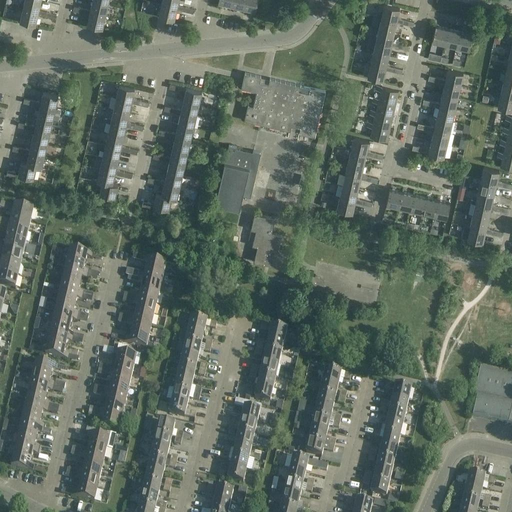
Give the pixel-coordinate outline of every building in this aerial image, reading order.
[(38,11),(38,9),(40,0),(24,0),(22,8),(38,11)] [(92,0),(90,9),(90,11),(105,15),(108,3),(94,0),(92,0)] [(244,0),(231,0),(230,6),(242,9),(244,0)] [(244,0),(242,9),(255,12),(257,0),(244,0)] [(177,6),(161,3),(159,15),(174,19),(177,9),(185,10),(185,6),(177,5),(177,6)] [(404,24),(405,20),(397,18),(400,7),(384,4),(381,16),(397,20),(396,22),(404,24)] [(38,11),(22,8),(19,20),(35,24),(37,14),(46,16),(46,11),(38,9),(38,11)] [(102,27),(105,15),(90,11),(90,9),(82,8),(81,12),(89,14),(87,24),(102,27)] [(396,22),(397,20),(381,16),(378,28),(394,32),(396,22)] [(444,43),(448,28),(436,25),(432,40),(444,43)] [(399,47),(400,43),(392,41),(394,32),(378,28),(375,40),(391,44),(391,45),(399,47)] [(456,46),(460,31),(448,28),(444,43),(456,46)] [(460,31),(456,46),(468,49),(472,33),(460,31)] [(391,45),(391,44),(375,40),(373,52),(388,55),(391,45)] [(393,71),(394,67),(386,65),(388,55),(373,52),(370,64),(386,67),(385,69),(393,71)] [(385,69),(386,67),(370,64),(367,76),(383,80),(385,69)] [(460,85),(463,72),(447,69),(445,79),(437,77),(436,81),(444,83),(444,81),(460,85)] [(511,71),(505,70),(503,82),(511,83),(511,71)] [(268,83),(259,80),(260,75),(244,72),(241,88),(255,91),(252,105),(247,104),(244,120),(289,130),(291,125),(300,127),(298,133),(315,136),(322,105),(325,90),(309,87),(308,92),(299,90),(300,84),(269,77),(268,83)] [(444,81),(444,83),(442,93),(457,96),(460,85),(444,81)] [(511,83),(503,82),(500,93),(511,96),(511,83)] [(139,104),(140,99),(132,98),(134,88),(119,84),(116,97),(132,100),(131,102),(139,104)] [(378,99),(395,103),(398,90),(381,86),(381,85),(376,84),(375,89),(380,90),(378,98),(378,99)] [(183,99),(199,103),(202,90),(186,87),(183,99)] [(32,99),(31,104),(39,105),(40,104),(55,107),(58,95),(42,91),(40,101),(32,99)] [(455,108),(457,96),(442,93),(439,103),(431,101),(430,105),(438,107),(439,105),(455,108)] [(511,96),(500,93),(497,106),(511,109),(511,96)] [(131,102),(132,100),(116,97),(113,108),(129,112),(131,102)] [(378,99),(378,98),(373,97),(372,102),(377,103),(377,105),(376,110),(375,111),(392,115),(395,103),(378,99)] [(173,107),(172,111),(180,113),(181,111),(196,115),(199,103),(183,99),(181,109),(173,107)] [(40,104),(39,105),(37,115),(53,119),(55,107),(40,104)] [(439,105),(438,107),(436,117),(452,120),(455,108),(439,105)] [(134,128),(135,123),(127,121),(129,112),(113,108),(111,120),(126,124),(126,126),(134,128)] [(375,111),(376,110),(370,109),(369,114),(374,115),(373,122),(373,123),(389,127),(392,115),(375,111)] [(181,111),(180,113),(178,123),(193,127),(196,115),(181,111)] [(50,131),(53,119),(37,115),(35,125),(26,123),(26,127),(34,129),(34,127),(50,131)] [(449,132),(452,120),(436,117),(434,126),(426,125),(425,129),(433,131),(434,129),(449,132)] [(126,126),(126,124),(111,120),(108,132),(124,136),(126,126)] [(373,123),(373,122),(367,121),(366,126),(372,127),(370,136),(387,140),(389,127),(373,123)] [(167,131),(166,135),(174,137),(175,135),(191,139),(193,127),(178,123),(176,133),(167,131)] [(511,129),(509,129),(509,127),(504,126),(503,131),(508,132),(506,140),(506,141),(511,142),(511,129)] [(34,127),(34,129),(31,139),(47,143),(50,131),(34,127)] [(434,129),(433,131),(431,140),(447,144),(449,132),(434,129)] [(128,152),(129,147),(121,145),(124,136),(108,132),(105,144),(121,148),(120,150),(128,152)] [(175,135),(174,137),(172,147),(188,150),(191,139),(175,135)] [(374,156),(375,152),(366,150),(369,140),(353,136),(350,149),(366,152),(365,154),(374,156)] [(44,155),(47,143),(31,139),(29,149),(21,147),(20,151),(28,153),(29,151),(44,155)] [(511,142),(506,141),(506,140),(501,139),(500,144),(505,145),(503,153),(511,155),(511,142)] [(444,156),(447,144),(431,140),(428,153),(444,156)] [(120,150),(121,148),(105,144),(102,156),(118,159),(120,150)] [(252,153),(236,150),(236,146),(228,144),(214,204),(239,209),(242,195),(250,197),(261,152),(253,150),(252,153)] [(185,162),(188,150),(172,147),(170,156),(162,155),(161,159),(169,161),(169,159),(185,162)] [(365,154),(366,152),(350,149),(348,161),(363,164),(365,154)] [(29,151),(28,153),(26,162),(26,163),(36,165),(36,166),(41,167),(44,155),(29,151)] [(511,155),(503,153),(498,151),(497,156),(502,157),(500,166),(511,168),(511,155)] [(123,175),(124,171),(116,169),(118,159),(102,156),(100,168),(115,171),(115,174),(123,175)] [(169,159),(169,161),(166,170),(183,174),(185,162),(169,159)] [(26,163),(26,162),(21,161),(18,174),(33,178),(36,166),(36,165),(26,163)] [(368,180),(369,176),(361,174),(363,164),(348,161),(345,172),(360,176),(360,178),(368,180)] [(504,186),(505,182),(497,180),(499,170),(483,166),(480,178),(496,182),(496,184),(504,186)] [(115,174),(115,171),(100,168),(97,180),(102,181),(113,183),(113,182),(115,174)] [(180,186),(183,174),(166,170),(164,180),(156,178),(155,183),(163,184),(164,182),(180,186)] [(360,178),(360,176),(345,172),(342,184),(358,188),(360,178)] [(462,174),(459,186),(466,187),(468,176),(462,174)] [(496,184),(496,182),(480,178),(478,190),(493,194),(496,184)] [(118,184),(113,182),(113,183),(102,181),(99,193),(115,197),(118,184)] [(164,182),(163,184),(161,194),(171,196),(171,197),(177,198),(180,186),(164,182)] [(363,204),(364,200),(355,198),(358,188),(342,184),(340,196),(355,200),(354,202),(363,204)] [(459,187),(457,198),(463,199),(465,188),(459,187)] [(398,206),(402,191),(389,188),(386,203),(398,206)] [(498,210),(499,206),(491,204),(493,194),(478,190),(475,202),(491,206),(490,208),(498,210)] [(410,209),(414,194),(402,191),(398,206),(410,209)] [(161,194),(156,193),(153,205),(168,209),(171,197),(171,196),(161,194)] [(422,212),(425,196),(414,194),(410,209),(422,212)] [(354,202),(355,200),(340,196),(337,209),(352,212),(354,202)] [(434,214),(437,199),(425,196),(422,212),(434,214)] [(437,199),(434,214),(446,217),(449,202),(437,199)] [(12,217),(30,221),(33,210),(1,202),(0,205),(0,208),(13,212),(12,217)] [(488,218),(490,208),(491,206),(475,202),(472,214),(488,218)] [(284,268),(288,252),(278,250),(282,235),(271,232),(275,218),(254,213),(250,229),(255,230),(251,245),(257,246),(253,261),(267,264),(284,268)] [(493,234),(494,229),(486,227),(488,218),(472,214),(469,226),(485,230),(485,232),(493,234)] [(0,225),(28,232),(30,221),(12,217),(11,221),(0,218),(0,225)] [(25,243),(28,232),(0,225),(0,232),(8,234),(7,239),(25,243)] [(485,232),(485,230),(469,226),(467,239),(482,242),(485,232)] [(0,248),(23,254),(25,243),(7,239),(6,243),(0,242),(0,248)] [(20,265),(23,254),(0,248),(0,255),(3,256),(1,261),(20,265)] [(67,260),(85,264),(86,257),(92,259),(93,254),(69,249),(67,260)] [(145,270),(163,274),(166,263),(142,258),(141,262),(147,263),(145,270)] [(83,270),(85,264),(67,260),(64,270),(88,276),(89,271),(83,270)] [(0,272),(18,276),(20,265),(1,261),(0,266),(0,265),(0,272)] [(87,279),(88,276),(64,270),(62,280),(80,285),(81,278),(87,279)] [(125,276),(137,279),(161,284),(163,274),(145,270),(144,276),(138,275),(139,273),(127,270),(125,276)] [(0,284),(15,288),(18,276),(0,272),(0,284)] [(158,295),(161,285),(161,284),(137,279),(136,283),(142,284),(141,291),(158,295)] [(78,291),(80,285),(62,280),(60,291),(83,297),(84,292),(78,291)] [(83,300),(83,297),(60,291),(57,301),(75,306),(76,299),(83,300)] [(156,306),(158,295),(141,291),(139,298),(133,296),(132,300),(156,306)] [(47,299),(41,298),(39,308),(44,310),(47,299)] [(154,316),(156,306),(132,300),(131,304),(137,306),(136,312),(154,316)] [(73,312),(75,306),(57,301),(55,312),(79,318),(79,314),(73,312)] [(19,308),(10,306),(10,309),(14,316),(17,316),(19,308)] [(78,321),(79,318),(55,312),(52,322),(70,326),(72,320),(78,321)] [(151,327),(154,316),(136,312),(134,319),(128,317),(127,321),(151,327)] [(206,326),(209,327),(211,321),(191,317),(188,329),(204,333),(206,326)] [(149,337),(151,327),(127,321),(126,325),(132,327),(131,333),(149,337)] [(69,333),(70,326),(52,322),(50,333),(74,338),(75,334),(69,333)] [(284,342),(287,330),(268,325),(266,331),(270,332),(268,339),(284,342)] [(201,345),(204,333),(188,329),(186,341),(201,345)] [(73,342),(74,338),(50,333),(47,343),(65,348),(67,341),(73,342)] [(129,340),(121,338),(120,342),(146,348),(149,337),(131,333),(129,340)] [(281,354),(284,342),(268,339),(266,351),(281,354)] [(198,357),(201,345),(186,341),(183,353),(198,357)] [(64,354),(65,348),(47,343),(45,354),(69,360),(70,356),(64,354)] [(116,363),(133,367),(136,356),(113,351),(113,350),(104,348),(102,354),(111,356),(112,355),(117,356),(116,363)] [(278,366),(281,354),(266,351),(263,362),(278,366)] [(196,369),(198,357),(183,353),(180,365),(196,369)] [(33,372),(51,376),(52,369),(58,371),(59,366),(35,361),(33,372)] [(276,378),(278,366),(263,362),(260,374),(276,378)] [(131,377),(133,367),(116,363),(114,369),(108,368),(107,372),(131,377)] [(193,381),(196,369),(180,365),(177,377),(193,381)] [(511,424),(511,373),(480,366),(474,395),(477,396),(472,415),(511,424)] [(323,381),(338,385),(341,372),(326,369),(323,381)] [(131,377),(107,372),(99,370),(97,375),(106,377),(106,376),(112,377),(111,384),(128,388),(131,377)] [(55,384),(49,382),(51,376),(33,372),(30,382),(63,390),(64,390),(66,384),(56,382),(55,384)] [(273,390),(276,378),(260,374),(257,386),(273,390)] [(190,392),(193,381),(177,377),(174,389),(190,392)] [(336,397),(338,385),(323,381),(320,393),(336,397)] [(62,394),(63,390),(30,382),(28,392),(46,397),(47,390),(62,394)] [(126,398),(128,388),(111,384),(109,390),(103,389),(102,393),(126,398)] [(408,401),(411,388),(392,384),(390,390),(394,391),(392,397),(408,401)] [(270,402),(273,390),(257,386),(254,399),(270,402)] [(187,404),(190,392),(174,389),(172,401),(187,404)] [(44,403),(46,397),(28,392),(25,403),(49,409),(50,405),(44,403)] [(124,409),(126,398),(102,393),(101,397),(107,398),(106,405),(124,409)] [(333,409),(336,397),(320,393),(317,405),(333,409)] [(405,413),(408,401),(392,397),(390,409),(405,413)] [(257,423),(261,405),(235,400),(234,406),(244,408),(241,419),(257,423)] [(184,417),(187,404),(172,401),(169,413),(184,417)] [(48,413),(49,409),(25,403),(23,414),(41,418),(42,411),(48,413)] [(121,419),(124,409),(106,405),(104,411),(98,410),(98,414),(121,419)] [(315,417),(334,421),(335,415),(332,414),(333,409),(317,405),(315,417)] [(402,424),(405,413),(390,409),(387,421),(402,424)] [(39,424),(41,418),(23,414),(21,424),(45,430),(45,426),(39,424)] [(119,430),(121,419),(98,414),(97,418),(103,419),(101,426),(119,430)] [(329,426),(332,427),(334,421),(315,417),(312,429),(327,432),(329,426)] [(254,435),(257,423),(241,419),(240,426),(237,425),(235,431),(239,431),(254,435)] [(172,437),(175,437),(176,431),(173,431),(175,424),(159,421),(156,433),(172,437)] [(399,436),(402,424),(387,421),(384,433),(399,436)] [(51,431),(45,430),(21,424),(18,435),(36,439),(38,432),(50,435),(51,431)] [(325,444),(327,432),(312,429),(309,441),(325,444)] [(251,447),(254,435),(239,431),(236,443),(251,447)] [(88,445),(106,449),(109,438),(85,432),(84,437),(90,438),(88,445)] [(169,449),(172,437),(156,433),(154,445),(169,449)] [(397,448),(399,436),(384,433),(381,445),(397,448)] [(35,446),(36,439),(18,435),(16,445),(40,451),(41,447),(35,446)] [(322,457),(325,444),(309,441),(306,453),(322,457)] [(249,459),(251,447),(236,443),(233,455),(249,459)] [(39,455),(40,451),(16,445),(13,456),(31,460),(33,453),(39,455)] [(104,459),(106,449),(88,445),(87,451),(81,450),(80,454),(104,459)] [(166,461),(169,449),(154,445),(151,457),(166,461)] [(394,460),(397,448),(381,445),(378,457),(394,460)] [(102,470),(104,459),(80,454),(79,458),(85,459),(84,466),(102,470)] [(233,455),(230,454),(228,461),(232,462),(231,467),(246,471),(249,459),(233,455)] [(30,467),(31,460),(13,456),(11,467),(35,472),(36,468),(30,467)] [(164,472),(166,461),(151,457),(148,469),(164,472)] [(307,467),(310,468),(312,461),(292,457),(290,469),(305,473),(307,467)] [(391,472),(394,460),(378,457),(375,469),(391,472)] [(175,470),(177,463),(170,461),(169,468),(175,470)] [(312,461),(310,468),(326,471),(328,465),(312,461)] [(99,480),(102,470),(84,466),(82,472),(76,471),(75,475),(99,480)] [(243,483),(246,471),(231,467),(228,480),(243,483)] [(161,484),(164,472),(148,469),(145,481),(161,484)] [(302,485),(305,473),(290,469),(287,481),(302,485)] [(388,484),(391,472),(375,469),(373,480),(388,484)] [(483,483),(487,484),(488,478),(469,473),(466,485),(482,489),(483,483)] [(97,491),(99,480),(75,475),(74,479),(80,480),(79,487),(97,491)] [(368,486),(369,480),(363,478),(361,485),(368,486)] [(385,496),(388,484),(373,480),(370,493),(385,496)] [(158,496),(161,484),(145,481),(142,493),(158,496)] [(306,486),(302,485),(287,481),(284,493),(300,497),(301,490),(305,491),(306,486)] [(213,493),(214,487),(208,485),(206,492),(213,493)] [(479,501),(483,502),(484,496),(481,495),(482,489),(466,485),(464,497),(479,501)] [(94,502),(97,491),(79,487),(77,493),(71,492),(70,496),(94,502)] [(215,500),(230,504),(233,491),(218,488),(215,500)] [(155,508),(159,509),(161,504),(157,503),(158,496),(142,493),(140,505),(155,508)] [(297,509),(301,510),(302,503),(298,502),(300,497),(284,493),(281,505),(297,509)] [(472,511),(476,511),(479,501),(464,497),(461,509),(472,511)] [(212,511),(228,511),(230,504),(215,500),(212,511)] [(353,511),(369,511),(372,504),(356,500),(353,511)]
